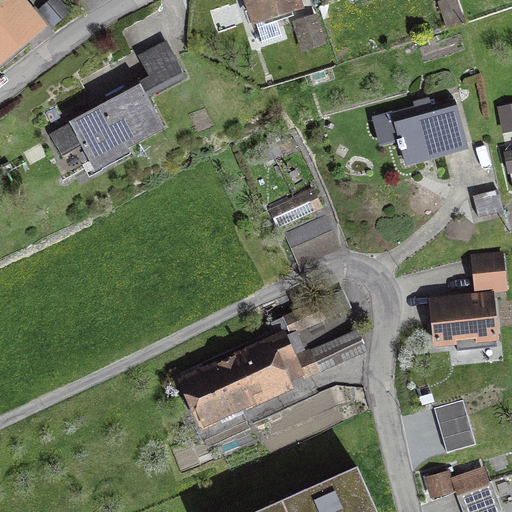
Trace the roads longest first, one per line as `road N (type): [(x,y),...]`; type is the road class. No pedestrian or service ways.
road 1 (residential): [(0,419),(333,265),(360,267),(378,280),(387,308),(378,384),(410,511)]
road 2 (residential): [(136,0),(0,101)]
